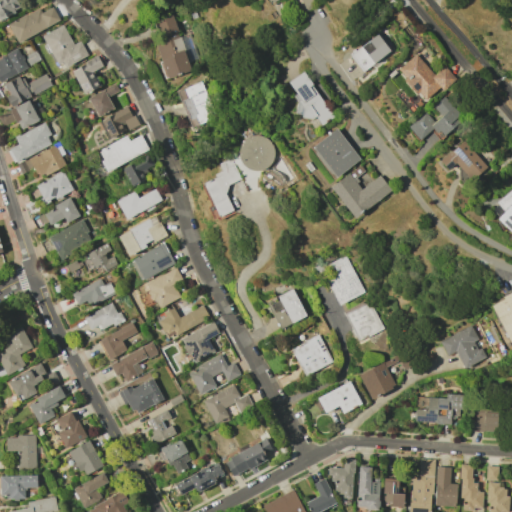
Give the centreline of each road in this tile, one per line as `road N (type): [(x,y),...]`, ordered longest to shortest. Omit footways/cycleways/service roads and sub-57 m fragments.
road 1 (residential): [(66,0),(122,62),(149,107),(204,270),(310,459)]
road 2 (residential): [(211,511),(344,444),(511,452)]
road 3 (residential): [(315,43),(324,70),(441,229),(511,268)]
road 4 (residential): [(511,254),(451,216),(419,183),(315,43)]
road 5 (tertiary): [(35,276),(158,511)]
road 6 (residential): [(410,0),(511,121)]
road 7 (residential): [(511,96),(428,0)]
